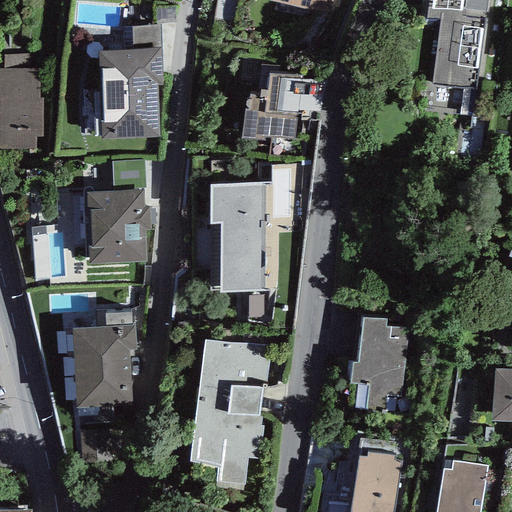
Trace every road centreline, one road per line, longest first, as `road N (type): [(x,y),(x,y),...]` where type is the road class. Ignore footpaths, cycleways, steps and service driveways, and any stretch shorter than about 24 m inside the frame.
road 1 (residential): [(86,511),(119,492),(144,432),(189,0)]
road 2 (residential): [(284,511),(336,107),(375,0)]
road 3 (secondary): [(57,511),(0,271)]
